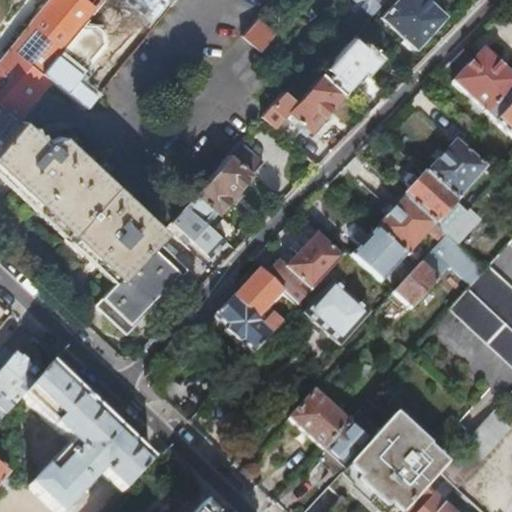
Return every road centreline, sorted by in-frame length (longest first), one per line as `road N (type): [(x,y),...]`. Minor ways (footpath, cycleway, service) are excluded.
road 1 (residential): [(491,0),(117,388)]
road 2 (residential): [(249,511),(117,388)]
road 3 (residential): [(117,388),(0,276)]
